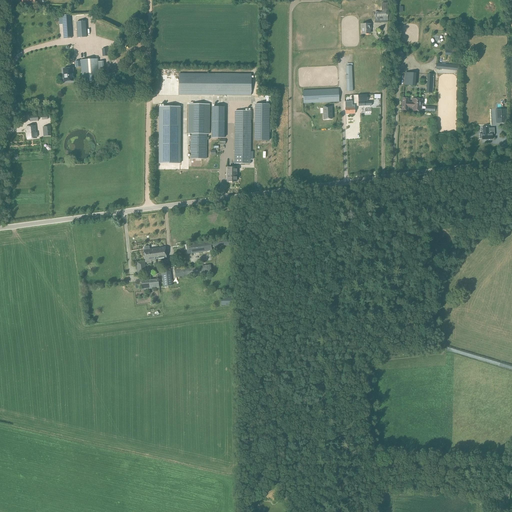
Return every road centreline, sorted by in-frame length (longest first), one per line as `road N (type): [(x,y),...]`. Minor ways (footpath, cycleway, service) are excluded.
road 1 (track): [(324,460),(259,463),(249,442),(244,241),(257,217),(387,183),(439,199),(462,183),(511,175)]
road 2 (unclassified): [(0,226),(511,159)]
road 3 (track): [(149,0),(148,207)]
